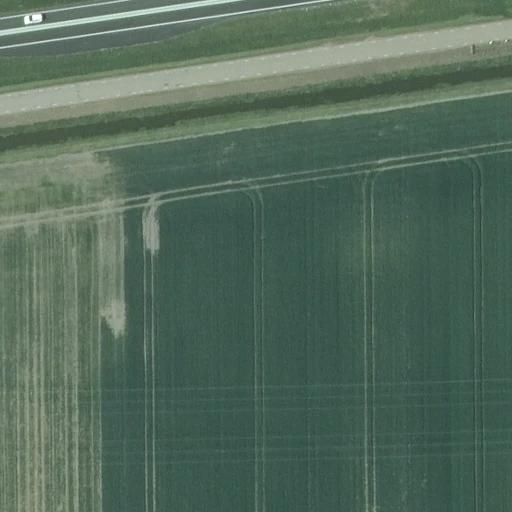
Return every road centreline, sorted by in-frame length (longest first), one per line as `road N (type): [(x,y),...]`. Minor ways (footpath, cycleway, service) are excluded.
road 1 (unclassified): [(0,116),(511,41)]
road 2 (trunk): [(0,33),(231,0)]
